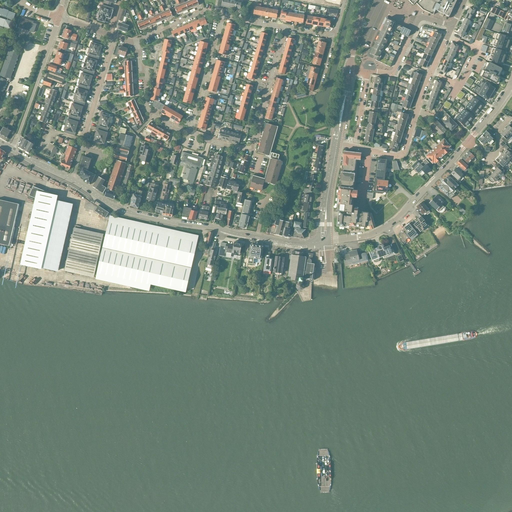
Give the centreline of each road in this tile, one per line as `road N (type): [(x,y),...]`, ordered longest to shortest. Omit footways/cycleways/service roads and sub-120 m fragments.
road 1 (tertiary): [(323,242),(138,215),(11,149)]
road 2 (residential): [(323,242),(389,225),(467,142)]
road 3 (residential): [(368,150),(402,155),(452,25)]
road 4 (residential): [(11,149),(56,17)]
road 5 (residential): [(252,146),(285,28)]
road 6 (residential): [(189,134),(221,16)]
